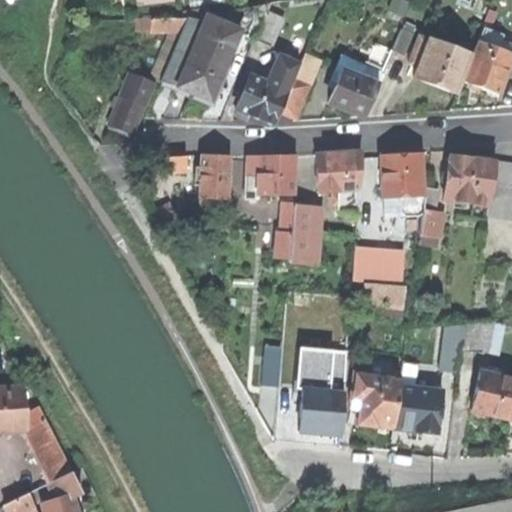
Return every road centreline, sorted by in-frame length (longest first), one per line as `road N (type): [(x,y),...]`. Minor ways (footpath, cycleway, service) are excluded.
road 1 (residential): [(511,124),(118,146)]
road 2 (track): [(141,511),(0,275)]
road 3 (residential): [(293,470),(322,479),(511,470)]
